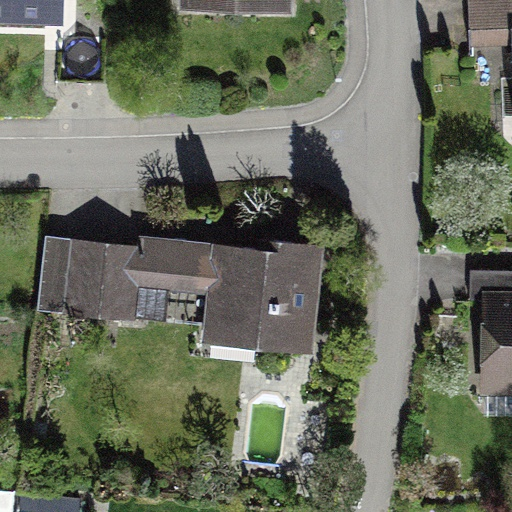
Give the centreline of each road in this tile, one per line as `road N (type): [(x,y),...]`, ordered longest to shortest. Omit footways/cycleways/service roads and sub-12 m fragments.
road 1 (residential): [(0,155),(384,168)]
road 2 (residential): [(384,168),(394,338),(365,511)]
road 3 (residential): [(368,0),(384,168)]
